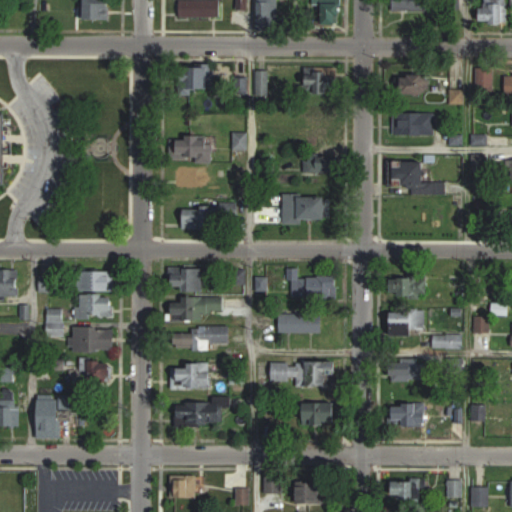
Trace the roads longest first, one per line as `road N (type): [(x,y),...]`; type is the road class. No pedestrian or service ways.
road 1 (residential): [(361,511),(363,0)]
road 2 (residential): [(140,511),(142,0)]
road 3 (residential): [(141,249),(511,250)]
road 4 (residential): [(363,51),(0,46)]
road 5 (residential): [(362,452),(0,452)]
road 6 (residential): [(511,451),(362,452)]
road 7 (residential): [(511,47),(363,51)]
road 8 (residential): [(0,246),(141,249)]
